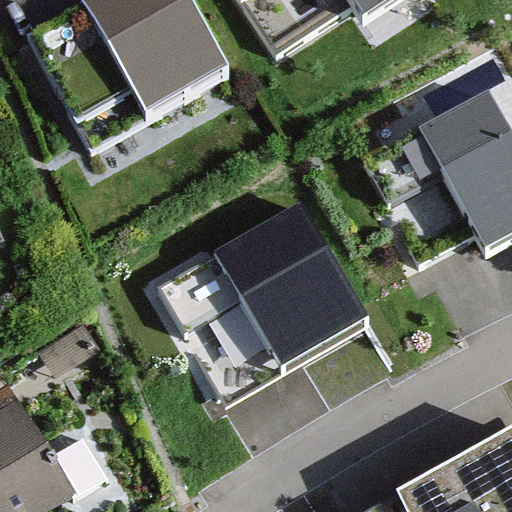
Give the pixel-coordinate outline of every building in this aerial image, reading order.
[(182,0),(108,0),(28,43),(99,175),(238,101),(182,0)] [(244,0),(277,48),(349,0),(357,0),(364,10),(380,0),(244,0)] [(511,137),(491,97),(420,134),(485,259),(511,244),(511,137)] [(363,313),(301,208),(164,288),(225,393),(363,313)] [(0,511),(73,511),(76,511),(16,418),(0,428),(0,511)] [(386,511),(511,511),(511,440),(385,510),(386,511)]
